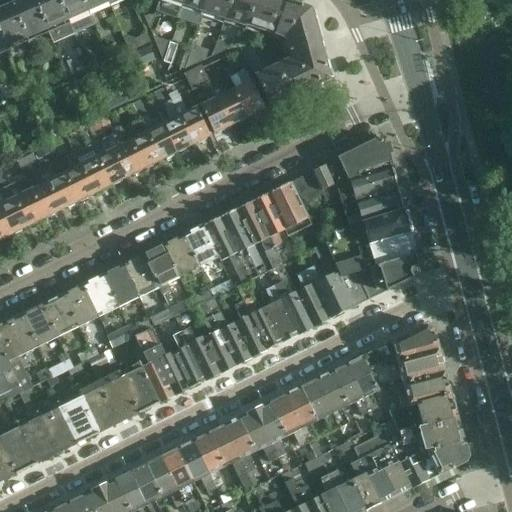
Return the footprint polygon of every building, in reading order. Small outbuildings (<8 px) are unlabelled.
[(25,39),(46,30),(32,0),(21,0),(20,3),(11,7),(25,39)] [(32,0),(46,30),(66,21),(56,0),(32,0)] [(56,0),(66,21),(87,12),(81,0),(56,0)] [(105,0),(81,0),(87,12),(107,4),(105,0)] [(184,0),(182,7),(203,15),(207,0),(184,0)] [(207,0),(203,15),(224,22),(231,0),(207,0)] [(231,0),(224,22),(246,29),(246,27),(255,0),(231,0)] [(255,0),(246,27),(285,40),(288,53),(288,54),(320,45),(312,13),(313,13),(312,11),(311,10),(309,11),(301,8),(301,7),(298,6),(298,7),(286,3),(285,6),(276,2),(274,0),(255,0)] [(0,36),(5,48),(25,39),(11,7),(10,7),(7,6),(0,9),(0,36)] [(150,28),(151,28),(155,16),(145,17),(150,28)] [(175,31),(171,42),(179,44),(183,34),(175,31)] [(146,35),(125,44),(129,52),(150,44),(146,35)] [(169,43),(152,37),(163,63),(169,44),(169,43)] [(229,46),(218,42),(213,57),(228,50),(229,46)] [(253,42),(239,48),(252,74),(265,68),(253,42)] [(169,44),(163,63),(170,65),(177,46),(169,44)] [(112,45),(103,50),(108,61),(117,57),(112,45)] [(320,45),(288,54),(291,59),(254,77),(269,107),(278,103),(281,104),(287,101),(288,98),(296,94),(297,96),(316,86),(317,87),(319,86),(318,85),(328,80),(329,81),(330,80),(330,78),(329,79),(320,45)] [(208,52),(192,47),(185,69),(205,60),(208,52)] [(180,51),(175,67),(184,70),(189,54),(180,51)] [(243,69),(235,53),(228,57),(236,72),(243,69)] [(91,56),(83,59),(87,69),(95,66),(91,56)] [(42,57),(34,59),(38,70),(46,67),(42,57)] [(71,61),(61,65),(66,78),(76,74),(71,61)] [(21,62),(12,65),(18,78),(27,74),(21,62)] [(212,136),(230,127),(211,87),(208,81),(203,69),(202,67),(184,75),(189,86),(194,84),(197,89),(201,88),(208,103),(199,107),(212,136)] [(209,67),(203,69),(208,81),(214,79),(209,67)] [(246,119),(247,119),(264,110),(244,71),(235,75),(241,87),(233,91),(246,119)] [(230,127),(246,119),(233,91),(224,95),(218,84),(211,87),(230,127)] [(164,89),(192,145),(208,137),(195,110),(186,114),(180,102),(175,92),(172,94),(168,86),(164,89)] [(175,154),(192,145),(164,89),(151,95),(157,105),(162,103),(171,121),(161,126),(175,154)] [(121,93),(101,102),(107,114),(127,104),(121,93)] [(158,162),(159,161),(175,154),(161,126),(152,130),(138,102),(130,106),(139,122),(158,162)] [(112,130),(106,118),(98,122),(104,133),(112,130)] [(91,126),(97,137),(104,133),(98,122),(91,126)] [(142,170),(158,162),(139,122),(131,126),(137,138),(128,142),(142,170)] [(51,128),(41,133),(45,142),(56,136),(51,128)] [(126,178),(142,170),(128,142),(120,146),(114,134),(106,138),(126,178)] [(63,146),(59,138),(47,144),(51,152),(51,151),(63,146)] [(109,186),(126,178),(106,138),(98,143),(105,154),(96,159),(109,186)] [(339,160),(348,180),(390,167),(384,144),(377,141),(339,160)] [(37,161),(53,154),(51,151),(51,152),(47,144),(32,150),(37,161)] [(93,194),(109,186),(96,159),(87,163),(81,151),(73,154),(93,194)] [(32,154),(16,163),(20,171),(36,162),(32,154)] [(76,202),(93,194),(73,154),(65,158),(71,171),(63,175),(76,202)] [(60,210),(76,202),(63,175),(54,179),(45,161),(38,165),(41,171),(60,210)] [(311,174),(319,190),(334,185),(326,166),(311,174)] [(390,167),(348,180),(334,185),(319,190),(322,196),(328,208),(341,204),(342,206),(355,202),(396,189),(390,167)] [(43,218),(60,210),(41,171),(32,175),(38,187),(30,191),(43,218)] [(311,174),(290,184),(267,195),(285,231),(288,237),(310,226),(296,197),(299,196),(301,200),(309,202),(322,196),(319,190),(311,174)] [(0,214),(10,235),(27,227),(7,187),(1,175),(0,175),(0,192),(5,203),(0,205),(0,214)] [(27,227),(43,218),(30,191),(21,196),(15,183),(7,187),(27,227)] [(402,212),(396,189),(355,202),(342,206),(349,227),(344,229),(344,230),(361,225),(402,212)] [(267,195),(251,203),(276,252),(284,248),(277,235),(285,231),(267,195)] [(251,203),(235,211),(253,247),(261,243),(265,252),(263,253),(272,271),(283,266),(276,252),(251,203)] [(235,211),(219,219),(250,282),(259,278),(245,251),(253,247),(235,211)] [(402,212),(361,225),(367,247),(408,234),(402,212)] [(0,239),(10,235),(0,214),(0,239)] [(219,219),(203,226),(220,259),(221,263),(229,259),(242,285),(242,286),(249,283),(250,282),(219,219)] [(199,269),(220,259),(203,226),(183,236),(199,269)] [(414,256),(408,234),(367,247),(358,250),(365,272),(387,265),(414,256)] [(201,272),(199,269),(183,236),(163,246),(179,279),(191,272),(193,277),(201,272)] [(344,313),(353,309),(354,308),(337,272),(324,245),(313,251),(326,279),(327,279),(344,313)] [(158,289),(159,289),(179,279),(163,246),(142,256),(158,289)] [(138,299),(158,289),(142,256),(122,266),(138,299)] [(368,301),(414,279),(413,277),(417,271),(418,271),(414,256),(387,265),(365,272),(356,275),(368,301)] [(118,309),(138,299),(122,266),(102,276),(118,309)] [(368,301),(356,275),(353,276),(350,267),(337,272),(354,308),(368,301)] [(328,321),(344,313),(327,279),(326,279),(319,282),(312,268),(304,272),(328,321)] [(312,329),(328,321),(304,272),(296,276),(303,290),(295,294),(312,329)] [(102,276),(90,282),(82,286),(98,319),(118,309),(102,276)] [(297,336),(312,329),(295,294),(289,297),(278,276),(270,280),(273,288),(297,336)] [(214,300),(221,297),(220,297),(234,290),(234,289),(229,280),(209,290),(214,300)] [(77,329),(98,319),(82,286),(61,296),(77,329)] [(282,344),(297,336),(273,288),(265,292),(272,306),(265,309),(282,344)] [(200,295),(205,304),(214,300),(209,290),(200,295)] [(200,295),(189,300),(193,308),(195,307),(196,309),(205,304),(200,295)] [(61,296),(41,306),(57,339),(77,329),(61,296)] [(251,299),(243,303),(267,351),(282,344),(265,309),(258,313),(251,299)] [(188,300),(169,309),(173,319),(193,308),(189,300),(188,301),(188,300)] [(236,367),(251,359),(234,324),(227,328),(220,315),(213,301),(214,300),(205,304),(236,367)] [(243,303),(234,307),(241,321),(234,324),(251,359),(260,354),(267,351),(243,303)] [(221,374),(236,367),(205,304),(196,309),(210,336),(203,340),(221,374)] [(37,349),(57,339),(41,306),(21,316),(37,349)] [(167,310),(148,319),(153,328),(172,319),(167,310)] [(17,359),(37,349),(21,316),(1,326),(17,359)] [(151,331),(146,321),(138,325),(143,335),(151,331)] [(133,340),(135,339),(143,335),(138,325),(128,330),(133,340)] [(0,346),(10,367),(20,388),(23,393),(25,393),(25,392),(32,389),(26,378),(17,359),(1,326),(0,326),(0,346)] [(439,350),(434,329),(433,329),(428,327),(427,326),(385,347),(361,359),(367,369),(414,357),(439,350)] [(128,330),(126,327),(107,336),(113,349),(128,342),(133,340),(128,330)] [(189,330),(181,334),(205,382),(209,380),(219,375),(221,374),(203,340),(196,343),(189,330)] [(172,355),(165,358),(159,346),(151,331),(143,335),(159,368),(174,397),(190,389),(172,355)] [(190,389),(200,384),(205,382),(181,334),(172,338),(179,352),(172,355),(190,389)] [(159,405),(174,397),(159,368),(143,335),(135,339),(141,351),(148,366),(142,369),(159,405)] [(0,346),(0,396),(3,404),(19,396),(23,393),(20,388),(11,392),(0,372),(10,367),(0,346)] [(103,353),(100,346),(88,351),(93,359),(102,355),(102,354),(103,353)] [(445,372),(439,350),(414,357),(367,369),(377,391),(402,384),(445,372)] [(80,365),(87,362),(93,359),(88,351),(76,356),(80,365)] [(102,355),(93,359),(87,362),(92,372),(107,365),(102,355)] [(378,393),(377,391),(367,369),(361,359),(346,366),(370,414),(378,410),(371,396),(378,393)] [(52,379),(67,372),(72,369),(68,361),(48,371),(52,379)] [(82,373),(79,366),(72,369),(67,372),(70,378),(82,373)] [(346,366),(342,368),(331,374),(348,407),(355,404),(362,418),(370,414),(346,366)] [(138,415),(159,405),(142,369),(141,368),(124,376),(121,370),(117,372),(138,415)] [(118,425),(138,415),(117,372),(112,374),(116,381),(100,388),(118,425)] [(451,395),(445,372),(402,384),(377,391),(378,393),(385,406),(388,413),(427,402),(451,395)] [(331,374),(315,381),(340,429),(348,425),(341,411),(348,407),(331,374)] [(32,375),(26,378),(32,389),(37,386),(32,375)] [(315,381),(300,389),(317,423),(324,419),(331,433),(340,429),(315,381)] [(98,435),(118,425),(100,388),(84,396),(80,389),(76,391),(98,435)] [(300,389),(285,396),(309,444),(317,440),(310,426),(317,423),(300,389)] [(77,445),(84,442),(98,435),(76,391),(72,394),(75,401),(59,409),(77,445)] [(36,465),(45,461),(57,455),(33,408),(25,393),(23,393),(19,396),(31,423),(18,429),(36,465)] [(384,435),(385,437),(399,433),(429,426),(458,419),(451,395),(427,402),(388,413),(391,421),(379,427),(384,435)] [(285,396),(269,404),(286,438),(293,435),(300,448),(309,444),(285,396)] [(57,455),(77,445),(59,409),(53,398),(33,408),(57,455)] [(269,404),(254,411),(278,460),(286,455),(279,442),(286,438),(269,404)] [(254,411),(238,419),(255,453),(263,450),(269,464),(278,460),(254,411)] [(238,419),(223,427),(257,497),(262,495),(250,473),(254,471),(248,457),(255,453),(238,419)] [(399,433),(385,437),(396,460),(464,441),(458,419),(429,426),(399,433)] [(223,427),(207,434),(224,469),(231,465),(238,480),(245,495),(253,491),(256,498),(257,497),(223,427)] [(0,444),(15,475),(29,469),(36,465),(18,429),(1,438),(0,435),(0,444)] [(207,434),(191,442),(215,491),(223,487),(216,472),(224,469),(207,434)] [(385,437),(384,435),(353,450),(359,461),(381,505),(465,464),(468,458),(464,441),(396,460),(385,437)] [(191,442),(176,450),(193,484),(200,481),(207,495),(215,491),(191,442)] [(338,457),(353,450),(349,443),(334,450),(338,457)] [(0,483),(3,482),(15,475),(0,444),(0,483)] [(314,444),(309,447),(311,452),(312,452),(316,459),(320,457),(321,457),(314,444)] [(164,455),(161,457),(178,491),(186,487),(193,484),(176,450),(175,450),(173,451),(165,455),(164,455)] [(312,452),(311,452),(304,456),(308,463),(316,459),(312,452)] [(328,453),(321,457),(320,457),(323,463),(331,459),(328,453)] [(145,465),(144,465),(161,500),(169,496),(176,509),(181,507),(184,505),(178,491),(161,457),(157,459),(145,465)] [(321,464),(323,463),(320,457),(316,459),(308,463),(308,464),(305,466),(309,474),(323,466),(321,464)] [(365,511),(367,511),(381,505),(359,461),(350,465),(357,479),(350,482),(365,511)] [(144,465),(129,472),(129,473),(148,511),(158,511),(154,503),(161,500),(144,465)] [(346,511),(365,511),(350,482),(344,486),(337,472),(329,476),(346,511)] [(148,511),(129,473),(113,480),(128,511),(135,511),(138,511),(148,511)] [(308,511),(327,511),(320,497),(313,501),(306,487),(305,488),(299,476),(292,479),(308,511)] [(327,511),(346,511),(329,476),(320,480),(327,494),(320,497),(327,511)] [(289,511),(308,511),(292,479),(284,484),(296,509),(290,511),(289,511)] [(128,511),(113,480),(97,488),(109,511),(128,511)] [(260,487),(265,495),(278,488),(273,480),(260,487)] [(109,511),(97,488),(82,496),(89,511),(109,511)] [(231,501),(227,494),(219,498),(222,505),(231,501)] [(89,511),(82,496),(66,504),(70,511),(89,511)] [(213,510),(222,505),(219,498),(218,498),(218,497),(209,502),(213,510)] [(270,511),(289,511),(290,511),(289,511),(281,511),(276,502),(268,506),(270,511)]
